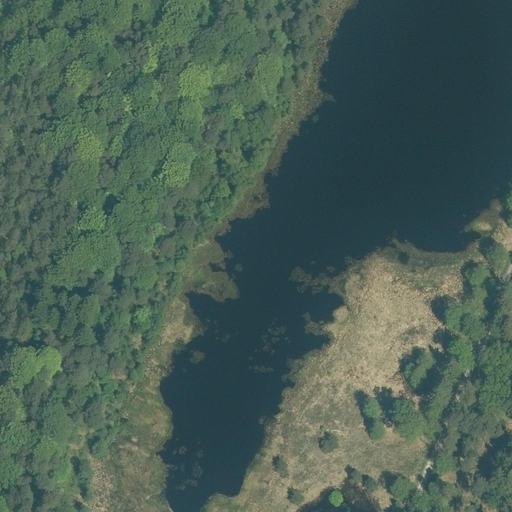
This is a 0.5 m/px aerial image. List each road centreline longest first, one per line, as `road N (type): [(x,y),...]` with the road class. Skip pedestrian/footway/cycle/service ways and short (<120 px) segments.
road 1 (track): [(511,272),(412,511)]
road 2 (unknown): [(0,71),(14,72),(132,167),(188,188)]
